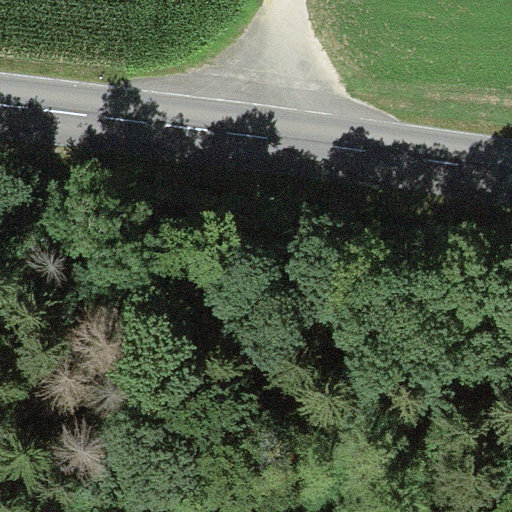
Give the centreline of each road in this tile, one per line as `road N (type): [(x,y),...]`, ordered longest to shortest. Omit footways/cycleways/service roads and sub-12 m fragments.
road 1 (primary): [(0,107),(511,173)]
road 2 (track): [(262,138),(281,0)]
